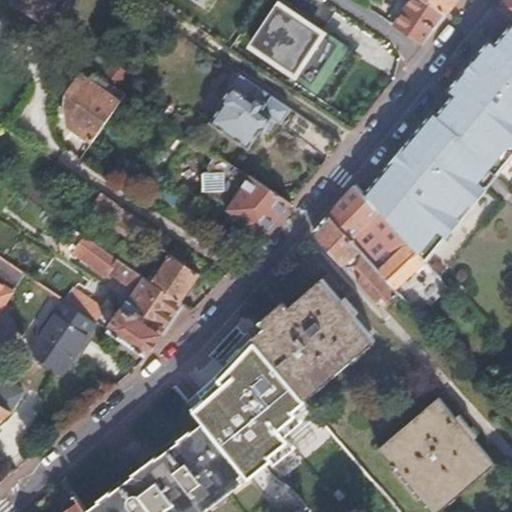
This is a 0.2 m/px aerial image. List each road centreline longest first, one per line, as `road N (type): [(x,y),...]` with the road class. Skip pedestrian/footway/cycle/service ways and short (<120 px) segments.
road 1 (tertiary): [(360,148),(105,426),(4,511)]
road 2 (unknown): [(236,288),(52,140),(0,41)]
road 3 (residential): [(360,148),(129,0)]
